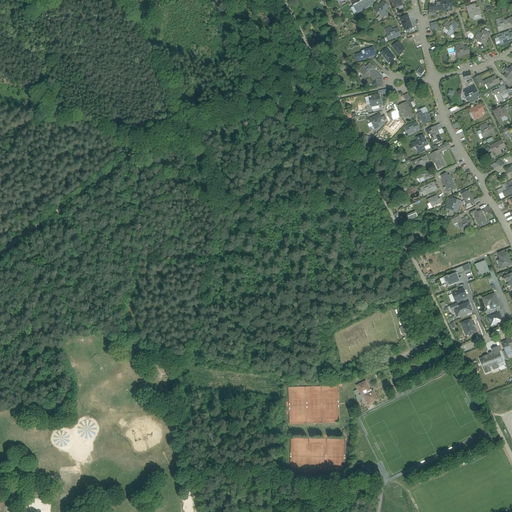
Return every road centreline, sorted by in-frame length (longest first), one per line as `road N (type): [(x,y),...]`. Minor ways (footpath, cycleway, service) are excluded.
road 1 (track): [(333,97),(511,451)]
road 2 (track): [(0,254),(128,156),(191,120),(333,97)]
